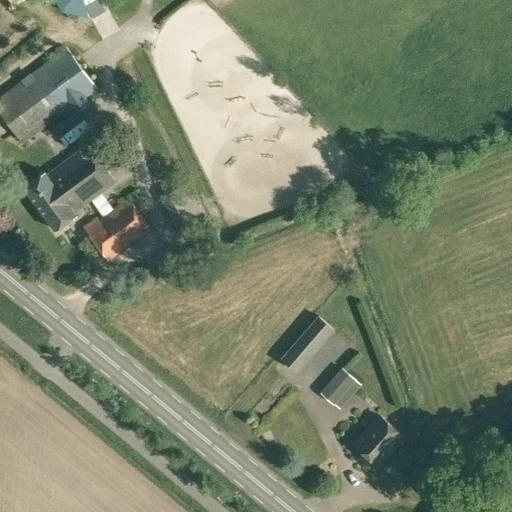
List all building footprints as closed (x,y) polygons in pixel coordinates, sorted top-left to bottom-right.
[(53,0),(56,5),(61,10),(65,13),(71,16),(78,17),(84,17),(90,16),(94,15),(100,11),(104,7),(108,3),(109,0),(53,0)] [(0,112),(22,143),(97,88),(66,47),(0,95),(0,112)] [(201,96),(190,99),(194,113),(205,110),(201,96)] [(115,181),(88,144),(47,174),(45,172),(24,187),(56,230),(77,214),(74,211),(115,181)] [(151,228),(128,198),(99,219),(97,217),(84,227),(108,259),(151,228)] [(297,371),(329,335),(315,322),(282,358),(297,371)] [(340,409),(362,384),(356,379),(342,366),(319,392),(334,404),(335,404),(340,409)] [(378,464),(403,436),(380,415),(355,444),(378,464)]
